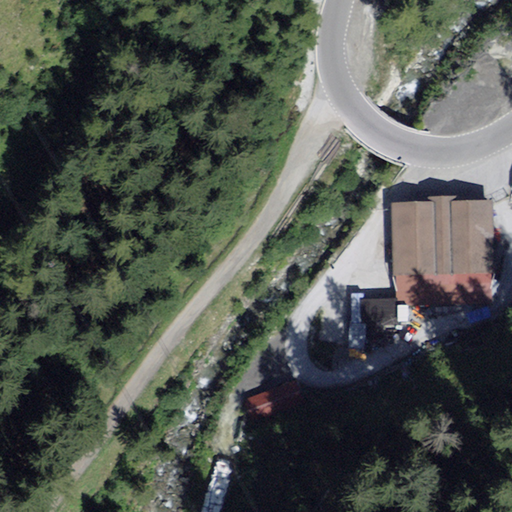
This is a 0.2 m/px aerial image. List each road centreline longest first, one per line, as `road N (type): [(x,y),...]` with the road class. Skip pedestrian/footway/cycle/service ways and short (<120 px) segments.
road 1 (track): [(341,91),(190,311),(25,511)]
road 2 (tertiary): [(339,0),(332,68),(354,110),(383,136),(442,152),(511,127)]
